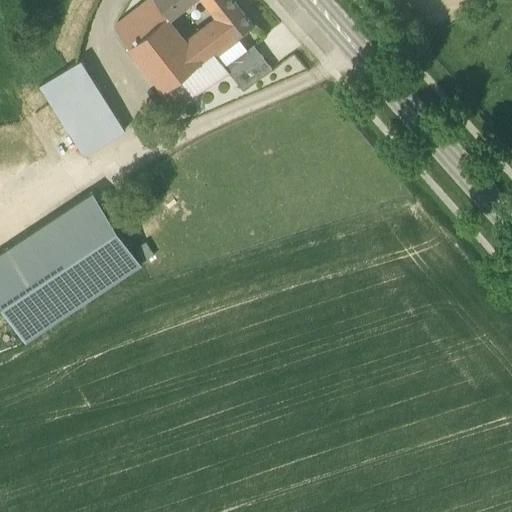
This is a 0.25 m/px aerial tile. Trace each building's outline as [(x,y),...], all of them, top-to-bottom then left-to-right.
[(221,46),(211,33),(224,23),(218,15),(212,7),(220,0),(147,0),(116,25),(116,26),(175,106),(229,71),(224,66),(213,52),(221,46)] [(211,33),(221,46),(252,23),(234,0),(220,0),(212,7),(218,15),(224,23),(211,33)] [(224,66),(229,71),(243,91),(272,69),(254,45),(224,66)] [(82,157),(125,129),(80,59),(39,86),(64,127),(54,134),(64,151),(75,144),(82,157)] [(0,304),(23,341),(141,264),(92,190),(0,250),(0,304)]
